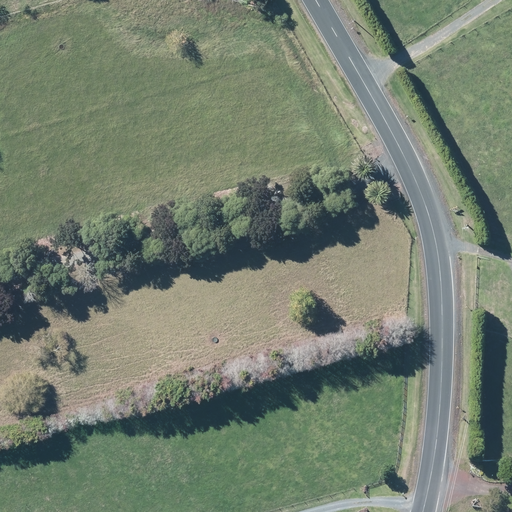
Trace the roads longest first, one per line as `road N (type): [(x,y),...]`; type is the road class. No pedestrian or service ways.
road 1 (tertiary): [(420,511),(434,421),(436,290),(425,213),(406,161),(315,0)]
road 2 (track): [(363,81),(489,0)]
